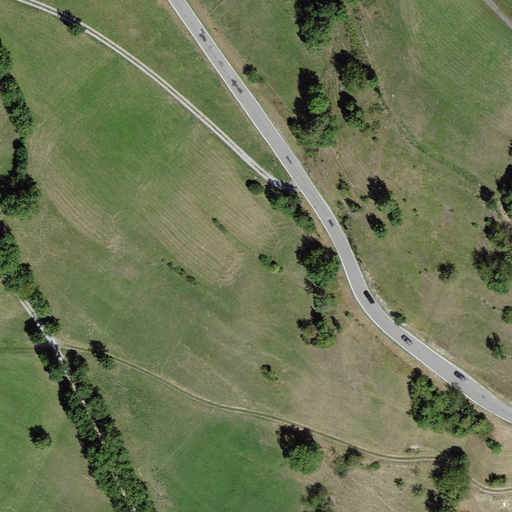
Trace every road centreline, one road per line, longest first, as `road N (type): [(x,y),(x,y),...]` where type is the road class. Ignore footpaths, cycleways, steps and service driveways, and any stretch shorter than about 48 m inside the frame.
road 1 (unclassified): [(511,415),(375,312),(321,206),(176,0)]
road 2 (track): [(511,490),(473,484),(432,458),(369,453),(212,405),(93,352),(52,345),(0,350)]
road 3 (track): [(306,186),(282,186),(94,34),(22,0)]
road 4 (track): [(343,0),(381,96),(415,148),(489,196),(511,223)]
road 5 (track): [(134,511),(52,345),(0,270)]
